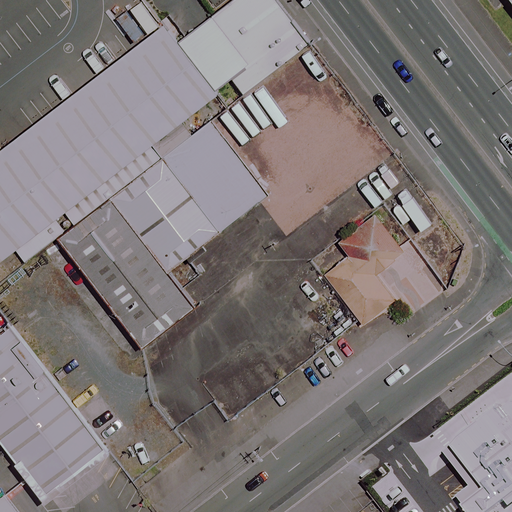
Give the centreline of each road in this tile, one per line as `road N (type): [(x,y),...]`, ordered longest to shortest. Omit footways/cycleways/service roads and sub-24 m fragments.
road 1 (unclassified): [(511,301),(235,511)]
road 2 (secondary): [(511,233),(335,0)]
road 3 (secondary): [(409,0),(511,133)]
